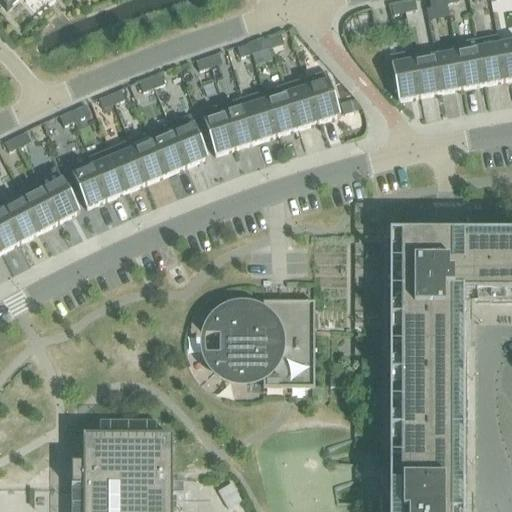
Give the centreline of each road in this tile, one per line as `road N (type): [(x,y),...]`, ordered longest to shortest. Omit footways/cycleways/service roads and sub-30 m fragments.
road 1 (residential): [(0,318),(266,195),(412,154),(511,138)]
road 2 (residential): [(47,99),(295,14)]
road 3 (residential): [(511,345),(489,345),(490,434),(511,501)]
